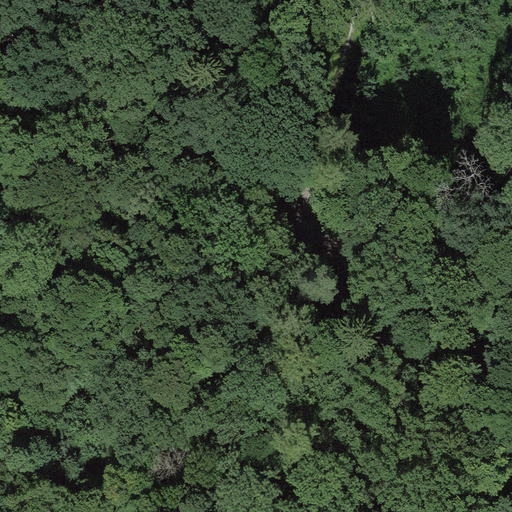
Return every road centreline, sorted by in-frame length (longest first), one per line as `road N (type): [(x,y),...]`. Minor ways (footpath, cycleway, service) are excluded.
road 1 (track): [(511,298),(370,270),(291,236),(211,186),(119,147),(22,120)]
road 2 (track): [(273,511),(291,236)]
road 3 (track): [(291,236),(358,0)]
